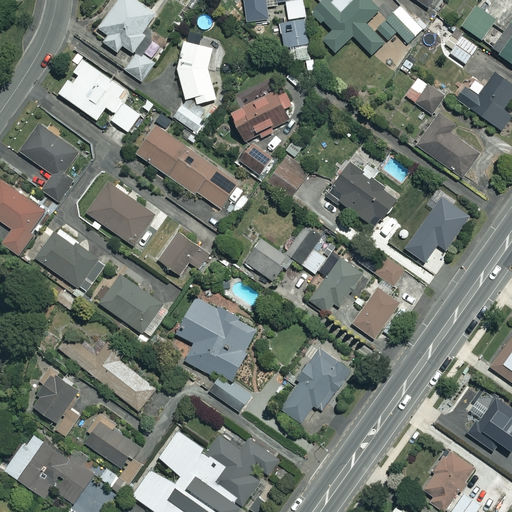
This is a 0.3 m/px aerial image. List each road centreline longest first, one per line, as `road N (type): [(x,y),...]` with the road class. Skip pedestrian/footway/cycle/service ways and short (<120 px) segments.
road 1 (secondary): [(511,234),(316,511)]
road 2 (residential): [(56,0),(40,48),(0,113)]
